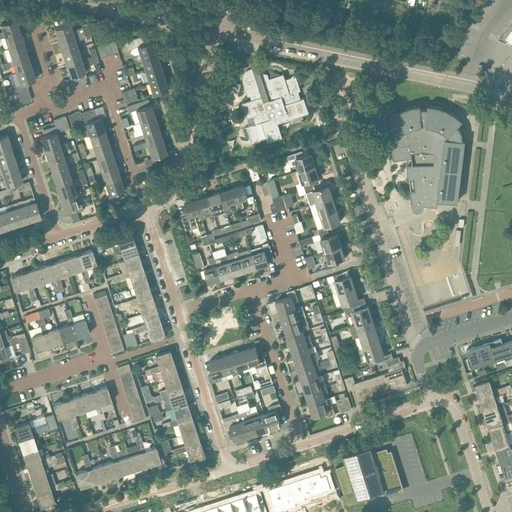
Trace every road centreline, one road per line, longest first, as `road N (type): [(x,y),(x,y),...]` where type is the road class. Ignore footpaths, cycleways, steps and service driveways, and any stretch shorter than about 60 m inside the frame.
road 1 (tertiary): [(454,80),(222,30)]
road 2 (residential): [(421,348),(345,138)]
road 3 (residential): [(145,208),(171,191),(222,30)]
road 4 (residential): [(303,444),(253,290)]
road 5 (residential): [(229,467),(179,313)]
road 6 (tertiary): [(222,30),(78,0)]
road 7 (residential): [(94,511),(229,467)]
road 8 (residential): [(303,444),(430,403)]
road 9 (residential): [(430,403),(454,409),(489,511)]
road 10 (residential): [(17,114),(56,235)]
